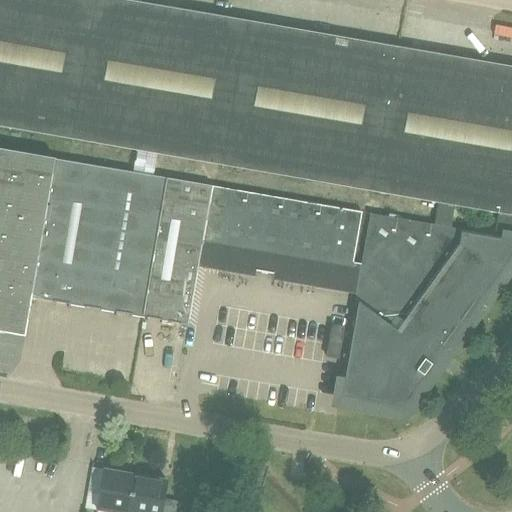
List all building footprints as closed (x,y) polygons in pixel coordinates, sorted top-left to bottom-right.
[(0,0),(0,127),(383,194),(439,204),(435,226),(452,229),(456,207),(500,215),(496,236),(511,239),(511,69),(491,66),(461,60),(439,57),(419,53),(398,49),(391,48),(383,47),(253,24),(246,23),(182,12),(141,5),(140,0),(116,0),(114,0),(0,0)] [(30,299),(55,160),(0,150),(0,333),(24,338),(31,299),(30,299)] [(30,299),(31,299),(31,298),(188,325),(198,268),(202,242),(212,187),(55,160),(30,299)] [(199,262),(198,268),(356,295),(357,289),(361,269),(353,268),(362,213),(213,187),(204,242),(202,242),(199,262)] [(356,295),(338,396),(402,407),(419,384),(435,362),(434,362),(435,361),(506,263),(507,264),(511,255),(511,239),(496,236),(435,226),(371,214),(361,269),(357,289),(356,295)] [(344,328),(332,326),(327,358),(339,360),(344,328)] [(128,511),(135,477),(104,472),(97,511),(102,511),(128,511)] [(135,477),(128,511),(176,511),(179,502),(165,500),(168,483),(135,477)]
